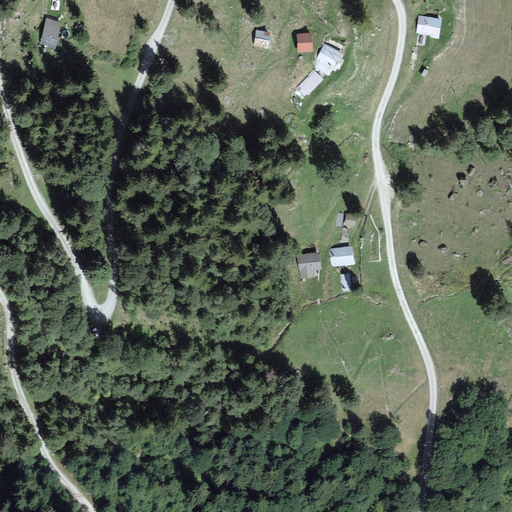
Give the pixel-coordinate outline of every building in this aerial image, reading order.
[(444,19),(421,17),(419,36),(442,38),(444,19)] [(62,23),(46,20),(40,47),(56,50),(62,23)] [(272,33),(257,31),(255,47),(270,49),(272,33)] [(313,34),(299,35),(300,53),(315,52),(313,34)] [(345,55),(326,45),(316,65),(335,75),(345,55)] [(358,216),(347,214),(345,225),(356,227),(358,216)] [(354,246),(329,250),(332,268),(357,264),(354,246)] [(321,253),(298,256),(301,280),(316,277),(315,270),(323,269),(321,253)] [(351,274),(339,276),(342,293),(354,291),(351,274)]
